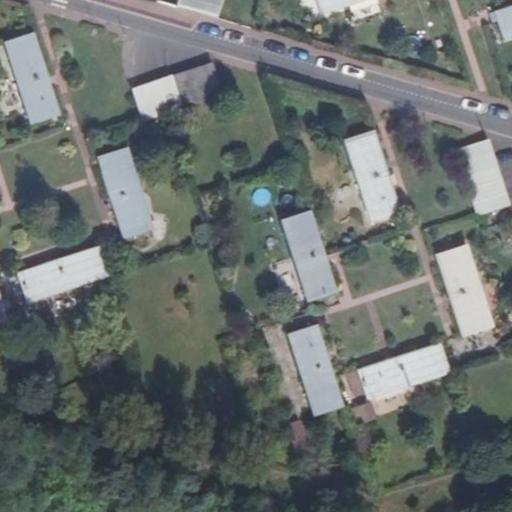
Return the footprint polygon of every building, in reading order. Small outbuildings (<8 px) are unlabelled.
[(176,0),(174,7),(214,18),(219,0),(176,0)] [(356,0),(315,0),(319,12),(356,0)] [(499,40),(511,35),(511,3),(489,11),(499,40)] [(0,40),(28,123),(57,113),(30,30),(0,40)] [(133,123),(212,96),(202,65),(124,92),(133,123)] [(398,210),(371,128),(343,138),(370,219),(398,210)] [(508,205),(486,137),(454,148),(478,215),(508,205)] [(149,230),(122,148),(93,158),(120,238),(149,230)] [(337,290),(309,208),(281,219),(308,300),(337,290)] [(22,302),(105,274),(94,244),(12,272),(22,302)] [(491,327),(463,244),(435,254),(461,336),(491,327)] [(342,407),(315,323),(286,333),(313,416),(342,407)] [(504,351),(511,349),(511,339),(500,343),(504,351)] [(365,399),(447,371),(437,342),(355,369),(363,394),(365,399)] [(352,397),(363,394),(355,369),(344,373),(352,397)] [(376,418),(370,401),(347,410),(353,427),(376,418)]
